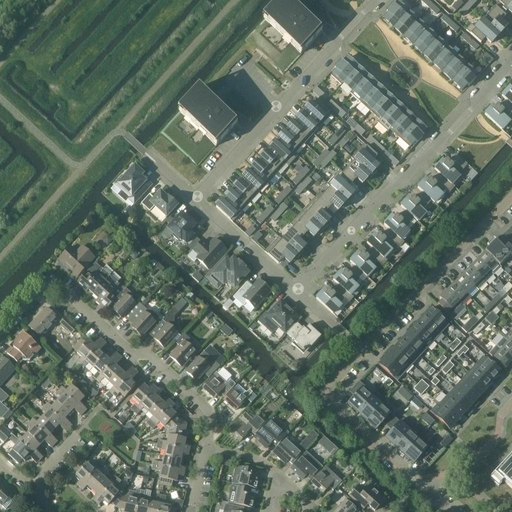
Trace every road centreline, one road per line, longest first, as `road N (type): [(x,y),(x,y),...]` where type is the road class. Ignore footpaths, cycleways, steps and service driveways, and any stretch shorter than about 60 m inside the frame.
road 1 (residential): [(446,511),(340,420),(326,389),(511,197)]
road 2 (residential): [(296,290),(511,56)]
road 3 (residential): [(205,449),(204,406),(151,356),(129,352),(59,286),(32,298),(0,340)]
road 4 (residential): [(196,197),(376,0)]
road 5 (residential): [(296,290),(196,197)]
